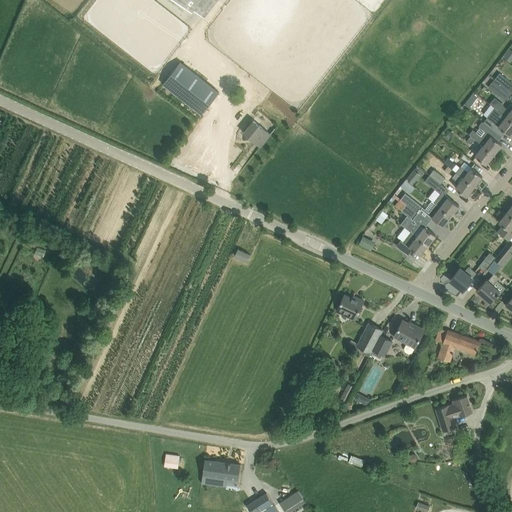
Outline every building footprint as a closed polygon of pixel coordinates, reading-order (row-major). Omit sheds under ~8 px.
[(178,0),(187,6),(193,11),(195,9),(205,17),(218,0),(178,0)] [(163,84),(202,114),(219,93),(180,62),(163,84)] [(511,83),(500,73),(495,80),(511,93),(511,83)] [(511,93),(495,80),(490,85),(496,90),(495,91),(506,100),(511,93)] [(304,93),(310,98),(317,89),(311,84),(304,93)] [(511,104),(503,114),(511,120),(511,104)] [(506,132),(510,135),(511,131),(511,120),(503,114),(498,110),(495,107),(484,122),(502,136),(506,132)] [(244,133),(261,146),(270,134),(253,121),(244,133)] [(480,143),(484,146),(494,154),(502,144),(498,141),(502,136),(484,122),(483,122),(482,122),(479,125),(480,127),(476,132),(473,130),(469,134),(471,136),(475,139),(480,143)] [(450,131),(447,129),(442,135),(448,140),(451,137),(450,131)] [(435,145),(440,149),(446,140),(441,136),(435,145)] [(494,154),(484,146),(476,156),(486,164),(494,154)] [(458,157),(469,165),(473,161),(462,152),(458,157)] [(451,160),(447,165),(452,169),(456,164),(451,160)] [(452,169),(447,165),(443,170),(448,174),(452,169)] [(462,165),(457,172),(474,186),(482,176),(472,168),(469,171),(462,165)] [(415,169),(407,178),(413,183),(421,174),(415,169)] [(434,169),(430,175),(441,183),(445,178),(434,169)] [(474,186),(457,172),(453,177),(460,182),(456,188),(466,196),(474,186)] [(433,200),(432,200),(451,215),(459,205),(449,197),(437,187),(441,183),(430,175),(425,180),(436,189),(429,197),(433,200)] [(401,185),(411,193),(415,187),(406,180),(401,185)] [(408,203),(407,204),(418,213),(423,206),(406,192),(401,199),(408,203)] [(451,215),(432,200),(429,204),(433,208),(429,213),(433,217),(443,225),(451,215)] [(418,213),(407,204),(402,210),(413,219),(418,213)] [(383,211),(378,219),(382,222),(388,214),(383,211)] [(511,215),(507,212),(499,222),(503,225),(498,232),(509,240),(511,236),(511,231),(510,230),(511,227),(511,215)] [(405,217),(401,223),(406,228),(411,231),(428,245),(436,235),(425,226),(425,227),(417,221),(415,224),(405,217)] [(401,239),(397,245),(409,255),(413,249),(420,255),(428,245),(411,231),(403,241),(401,239)] [(360,243),(372,249),(375,241),(363,236),(360,243)] [(496,257),(488,268),(494,273),(488,280),(487,279),(477,291),(490,302),(497,294),(498,295),(499,294),(500,294),(505,288),(497,280),(499,277),(494,273),(501,264),(504,266),(511,256),(511,241),(510,240),(496,257)] [(235,256),(247,262),(250,254),(238,249),(235,256)] [(490,252),(479,266),(485,271),(488,268),(496,257),(490,252)] [(450,280),(463,290),(476,272),(469,266),(465,271),(460,268),(450,280)] [(338,308),(357,316),(364,300),(358,298),(357,300),(344,294),(338,308)] [(402,320),(394,337),(406,343),(404,347),(405,351),(409,353),(413,352),(424,330),(414,324),(414,326),(402,320)] [(372,352),(374,348),(382,334),(385,329),(370,321),(357,345),(372,352)] [(438,357),(450,361),(455,348),(475,355),(480,341),(447,330),(438,357)] [(382,334),(374,348),(386,354),(393,340),(382,334)] [(314,361),(308,358),(305,365),(311,368),(314,361)] [(325,361),(320,358),(316,366),(321,368),(325,361)] [(340,376),(334,373),(330,384),(335,387),(340,376)] [(303,380),(310,383),(312,377),(306,374),(303,380)] [(368,405),(371,398),(357,391),(354,398),(368,405)] [(453,402),(436,409),(443,431),(456,426),(454,418),(472,411),(467,395),(452,400),(453,402)] [(325,404),(318,400),(314,408),(322,412),(325,404)] [(294,409),(300,412),(303,405),(297,403),(294,409)] [(171,467),(172,460),(179,461),(180,455),(166,453),(164,466),(171,467)] [(364,460),(355,456),(352,463),(363,468),(364,465),(362,465),(364,460)] [(226,484),(238,485),(241,464),(205,459),(203,474),(227,478),(226,484)] [(300,489),(280,501),(286,511),(288,511),(307,501),(300,489)] [(257,499),(247,505),(251,511),(258,511),(263,509),(257,499)] [(417,508),(426,511),(428,511),(431,506),(419,501),(417,508)]
